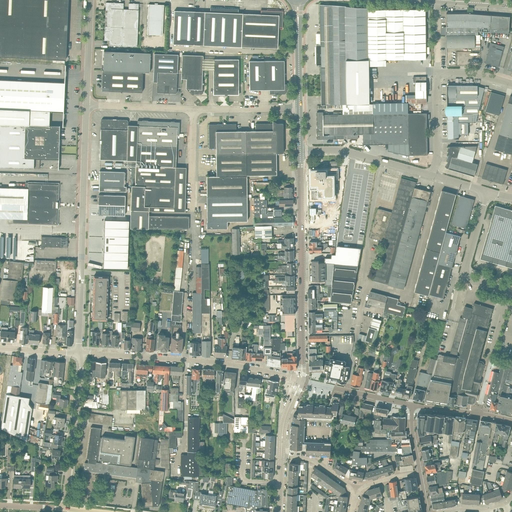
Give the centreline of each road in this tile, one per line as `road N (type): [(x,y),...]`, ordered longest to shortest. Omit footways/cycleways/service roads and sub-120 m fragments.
road 1 (tertiary): [(300,380),(299,150)]
road 2 (residential): [(300,380),(208,362),(80,353)]
road 3 (unclassified): [(492,351),(508,291),(472,281),(464,270),(486,191)]
road 4 (unclassified): [(81,273),(86,105)]
road 5 (residential): [(64,508),(80,353)]
road 6 (unclassified): [(430,175),(346,150),(299,150)]
